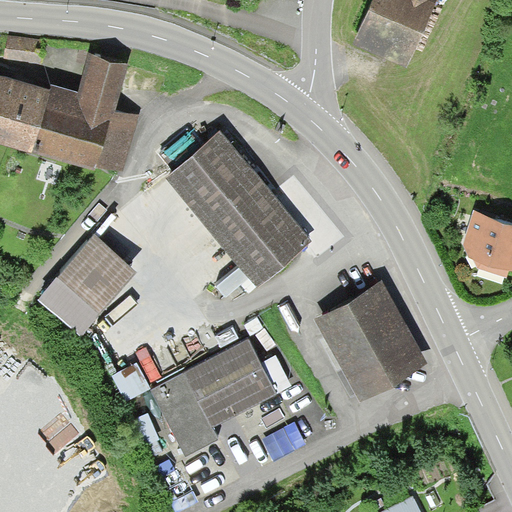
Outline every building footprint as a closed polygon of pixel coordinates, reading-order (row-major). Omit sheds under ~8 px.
[(371,0),(352,44),(406,68),(436,1),(439,2),(439,0),(371,0)] [(43,39),(8,35),(4,59),(39,63),(43,39)] [(129,65),(89,53),(77,92),(52,85),(51,90),(0,75),(0,76),(0,144),(32,153),(33,152),(95,170),(97,164),(123,172),(139,114),(116,108),(129,65)] [(220,131),(165,176),(257,287),(312,241),(220,131)] [(511,223),(473,211),(462,244),(477,268),(505,278),(508,270),(511,270),(511,223)] [(57,276),(38,298),(81,336),(138,271),(95,234),(58,277),(57,276)] [(382,280),(314,319),(360,401),(429,363),(382,280)] [(250,339),(184,372),(213,427),(278,393),(250,339)] [(219,439),(213,427),(184,372),(151,390),(186,456),(219,439)] [(295,422),(263,439),(274,461),(307,445),(295,422)] [(420,511),(413,496),(381,511),(420,511)]
